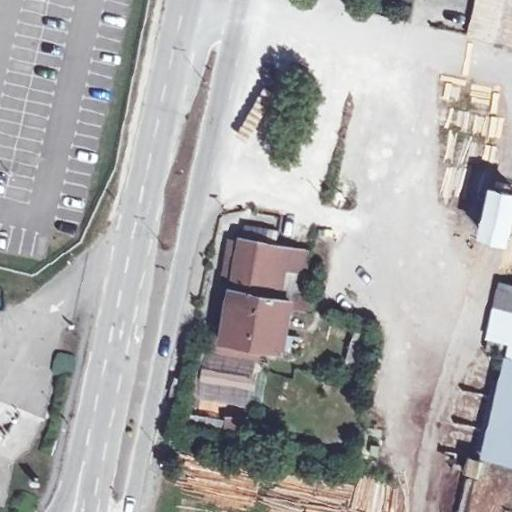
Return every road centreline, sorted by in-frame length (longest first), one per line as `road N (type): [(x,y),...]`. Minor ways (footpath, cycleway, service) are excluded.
road 1 (primary): [(101,511),(207,0)]
road 2 (primary): [(181,0),(85,463)]
